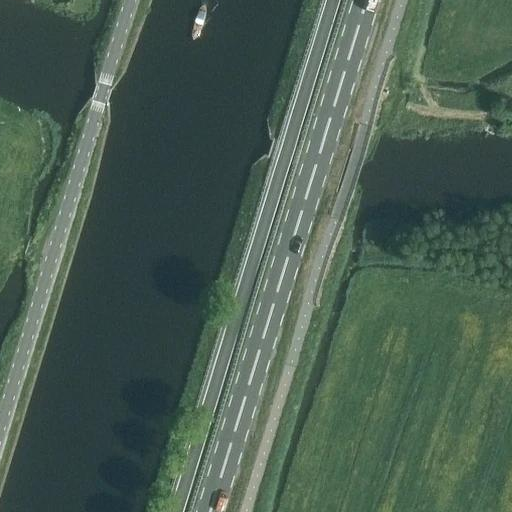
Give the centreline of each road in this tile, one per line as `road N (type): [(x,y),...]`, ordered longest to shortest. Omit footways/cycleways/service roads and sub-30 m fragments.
road 1 (primary): [(208,511),(363,0)]
road 2 (unclassified): [(0,425),(129,0)]
road 3 (track): [(511,122),(375,93)]
